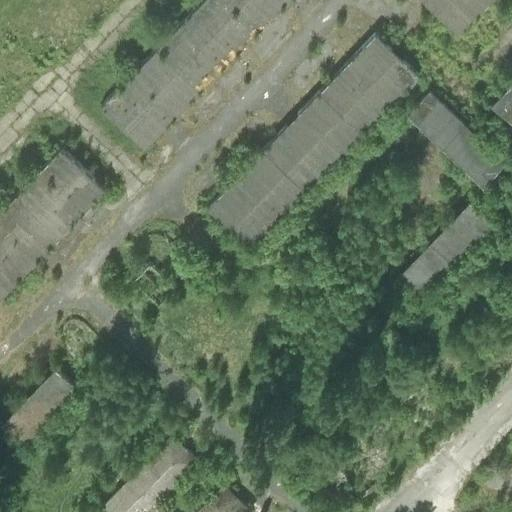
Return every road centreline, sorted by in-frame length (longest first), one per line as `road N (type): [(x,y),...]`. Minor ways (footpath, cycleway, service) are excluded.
road 1 (track): [(0,361),(342,0)]
road 2 (track): [(313,511),(75,284)]
road 3 (track): [(67,86),(162,189),(231,248)]
road 4 (track): [(152,0),(0,154)]
road 5 (track): [(389,0),(479,89),(511,56)]
road 6 (track): [(511,398),(396,511)]
